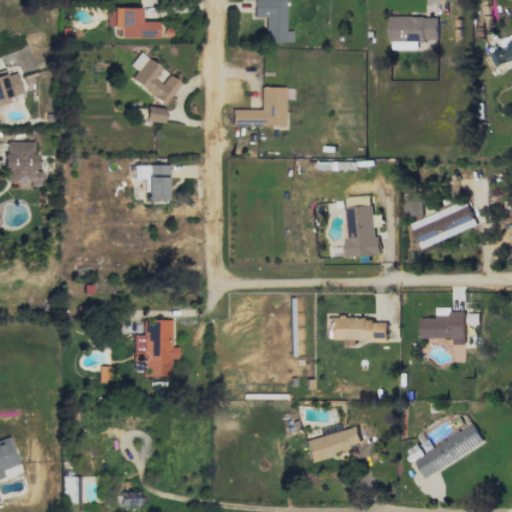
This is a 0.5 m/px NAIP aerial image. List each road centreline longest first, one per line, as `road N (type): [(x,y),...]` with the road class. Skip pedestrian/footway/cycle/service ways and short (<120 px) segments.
road 1 (residential): [(511,280),(386,284),(263,300),(234,290),(220,249)]
road 2 (residential): [(218,0),(220,249)]
